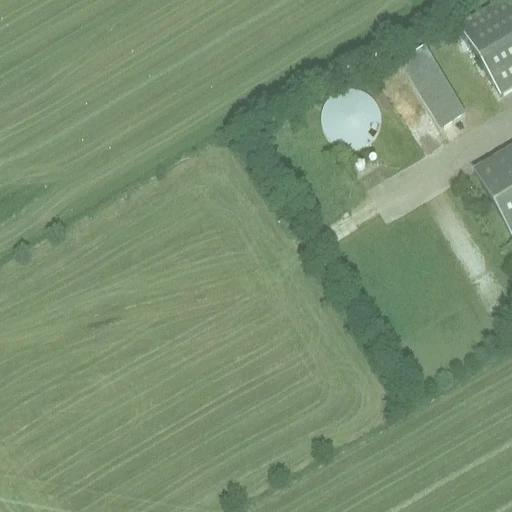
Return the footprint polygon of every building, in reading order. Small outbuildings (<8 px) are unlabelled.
[(500,99),(511,91),(511,0),(507,0),(459,29),(500,99)] [(400,65),(440,134),(465,119),(425,51),(400,65)] [(360,95),(357,94),(355,93),(352,93),(350,93),(348,93),(344,94),(340,95),(336,96),(333,99),(331,100),(329,101),(328,103),(326,104),(325,106),(324,108),(322,111),(322,112),(321,116),(320,118),(320,120),(320,122),(320,124),(320,126),(320,128),(321,130),(321,132),(322,134),(323,136),(324,138),(325,140),(326,141),(327,143),(329,145),(332,147),(334,149),(336,150),(338,151),(342,152),(347,153),(350,153),(353,153),(356,153),(358,152),(361,151),(364,150),(368,148),(369,147),(371,145),(372,144),(374,142),(376,139),(378,136),(379,132),(380,129),(380,127),(380,125),(380,121),(380,119),(380,117),(379,116),(379,113),(377,110),(376,108),(375,107),(374,105),(373,103),(370,100),(368,99),(366,98),(363,96),(360,95)] [(501,251),(511,244),(511,152),(474,174),(498,214),(483,222),(501,251)] [(461,271),(493,329),(511,318),(480,261),(461,271)]
